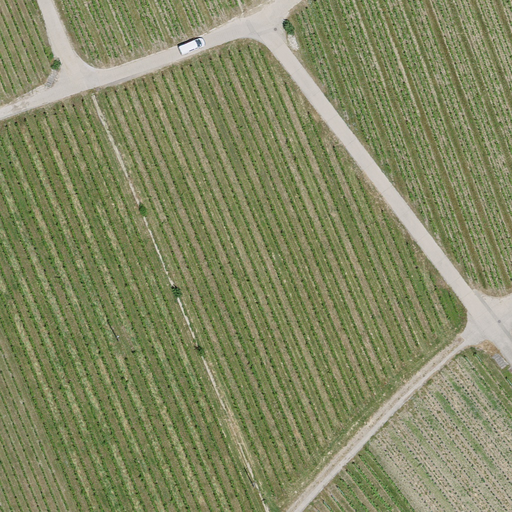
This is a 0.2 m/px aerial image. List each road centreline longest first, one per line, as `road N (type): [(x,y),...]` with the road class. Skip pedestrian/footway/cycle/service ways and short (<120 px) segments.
road 1 (track): [(258,23),(511,355)]
road 2 (track): [(258,23),(79,82),(46,0)]
road 3 (track): [(292,511),(485,319)]
